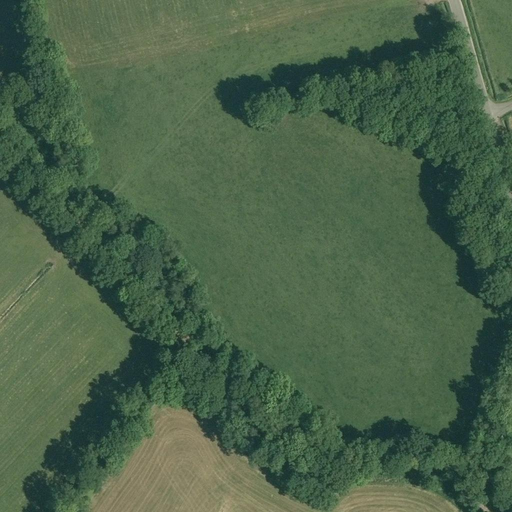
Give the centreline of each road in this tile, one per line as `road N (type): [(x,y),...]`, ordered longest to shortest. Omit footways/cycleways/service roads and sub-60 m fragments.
road 1 (track): [(0,154),(134,301),(316,459),(443,482),(483,511)]
road 2 (unclassified): [(486,119),(451,0)]
